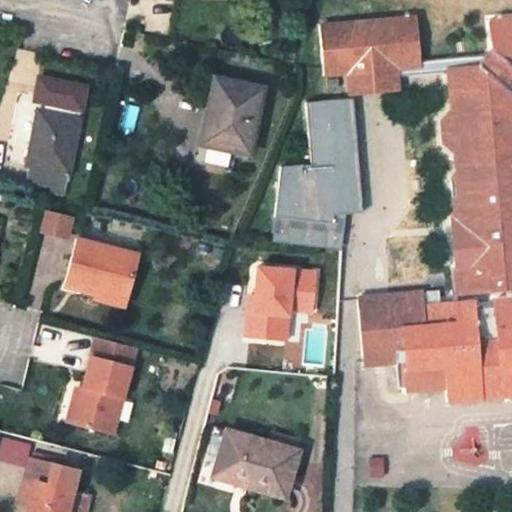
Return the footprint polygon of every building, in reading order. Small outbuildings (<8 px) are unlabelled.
[(315,40),(319,86),(342,84),(348,84),(356,91),(387,88),(440,83),(468,80),(475,72),(471,68),(469,70),(411,75),(408,31),(315,40)] [(511,311),(511,312),(510,295),(511,295),(511,150),(506,146),(504,128),(511,119),(511,31),(484,34),(484,63),(475,72),(468,80),(440,83),(444,125),(435,132),(437,161),(447,166),(449,184),(441,192),(441,208),(442,208),(443,224),(438,229),(445,306),(498,301),(498,311),(489,312),(489,317),(463,319),(462,314),(412,317),(410,301),(347,306),(354,369),(383,368),(382,358),(393,357),(397,399),(435,396),(436,412),(511,405),(511,311)] [(389,102),(387,88),(356,91),(348,84),(342,84),(344,106),(389,102)] [(91,96),(47,86),(41,109),(55,112),(53,121),(44,119),(31,192),(69,200),(91,96)] [(261,102),(212,90),(200,138),(211,141),(208,153),(232,160),(246,163),(261,102)] [(294,109),(298,171),(268,173),(266,224),(324,226),(324,218),(337,217),(349,216),(341,106),(294,109)] [(232,160),(208,153),(201,152),(197,173),(228,180),(232,160)] [(45,211),(42,235),(72,238),(75,214),(45,211)] [(324,226),(266,224),(265,248),(335,251),(337,217),(324,218),(324,226)] [(61,292),(93,300),(95,293),(121,300),(130,264),(74,248),(61,292)] [(258,266),(256,296),(247,295),(244,335),(288,339),(291,310),(312,312),(316,271),(258,266)] [(121,300),(95,293),(93,300),(90,310),(116,316),(121,300)] [(101,445),(124,357),(84,346),(61,433),(101,445)] [(292,460),(216,437),(204,475),(238,485),(235,496),(276,508),(292,460)] [(18,449),(0,443),(0,461),(13,466),(18,449)] [(29,453),(27,463),(66,476),(69,465),(29,453)] [(21,462),(15,486),(28,490),(23,506),(21,511),(92,511),(94,504),(78,498),(83,481),(66,476),(27,463),(21,462)] [(23,506),(28,490),(15,486),(10,502),(23,506)]
